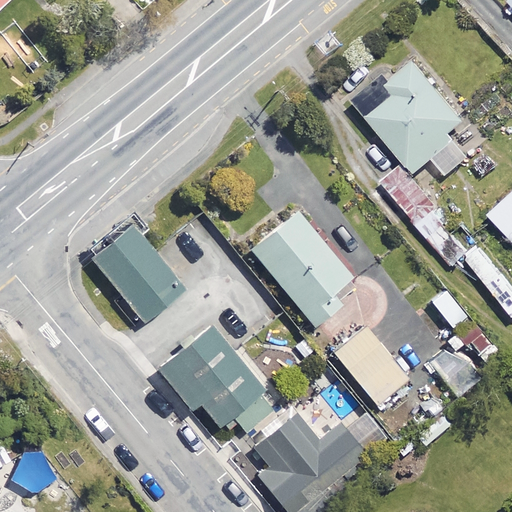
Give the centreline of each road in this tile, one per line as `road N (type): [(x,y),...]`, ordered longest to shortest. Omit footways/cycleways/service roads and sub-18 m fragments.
road 1 (primary): [(282,0),(0,233)]
road 2 (unclassified): [(0,257),(211,511)]
